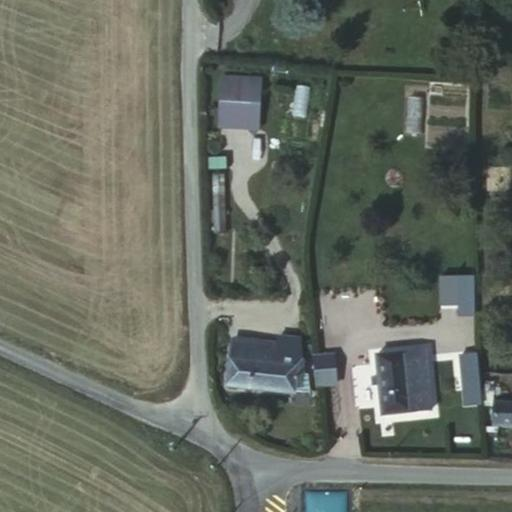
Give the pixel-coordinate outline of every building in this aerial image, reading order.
[(251,77),(225,78),(228,136),(254,136),(251,77)] [(227,188),(206,187),(207,225),(227,226),(227,188)] [(474,310),(473,277),(456,277),(458,311),(474,310)] [(509,332),(486,332),(486,382),(509,383),(509,332)] [(281,347),(236,344),(233,391),(300,395),(303,339),(281,338),(281,347)] [(426,351),(379,353),(383,414),(430,413),(426,351)] [(458,406),(479,405),(478,354),(458,354),(458,406)] [(317,358),(319,386),(342,386),(341,358),(317,358)] [(494,430),(511,429),(511,402),(494,402),(494,430)]
